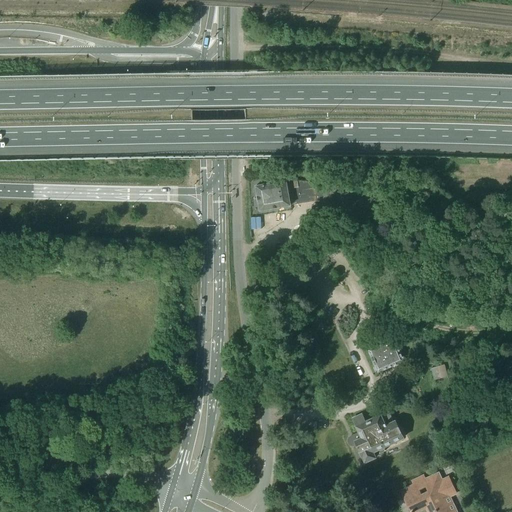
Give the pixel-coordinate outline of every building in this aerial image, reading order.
[(297,181),(297,179),(287,181),(256,186),(260,211),(291,205),(316,201),(315,213),(385,219),(387,189),(297,181)] [(377,373),(404,362),(392,336),(367,347),(369,351),(368,351),(377,373)] [(439,366),(431,369),(434,380),(442,378),(439,366)] [(388,411),(387,410),(385,411),(385,412),(379,415),(380,416),(371,420),(370,417),(363,420),(361,415),(352,419),(359,433),(352,437),(353,437),(349,439),(348,442),(350,445),(353,446),(356,445),(362,458),(402,439),(394,422),(394,423),(388,411)] [(439,481),(435,474),(423,480),(421,477),(410,482),(411,486),(399,492),(408,511),(414,511),(424,507),(426,511),(453,511),(446,496),(453,493),(446,478),(439,481)]
